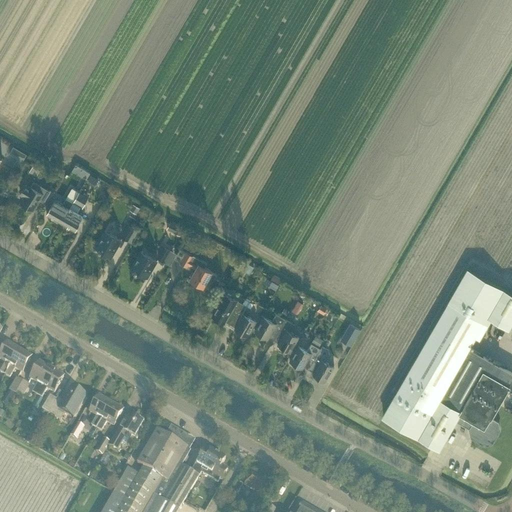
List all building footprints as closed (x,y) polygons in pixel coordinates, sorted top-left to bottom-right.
[(22,150),(15,162),(20,165),(28,153),(22,150)] [(77,163),(73,169),(79,173),(83,166),(77,163)] [(33,165),(30,171),(37,175),(40,169),(33,165)] [(51,190),(34,180),(30,187),(26,184),(21,193),(25,196),(21,203),(34,210),(42,196),(46,199),(51,190)] [(73,187),(67,198),(73,202),(79,191),(73,187)] [(75,230),(81,220),(84,215),(78,212),(81,207),(82,207),(89,197),(80,191),(79,191),(73,202),(62,222),(75,230)] [(55,199),(47,213),(62,222),(73,202),(67,198),(63,203),(55,199)] [(139,207),(133,204),(130,210),(135,213),(139,207)] [(143,207),(139,214),(147,218),(151,211),(143,207)] [(168,229),(180,235),(183,228),(171,222),(168,229)] [(121,236),(129,240),(136,229),(128,224),(121,236)] [(112,255),(122,239),(106,229),(95,247),(101,250),(102,250),(112,255)] [(197,233),(194,232),(187,245),(189,246),(196,235),(204,240),(206,237),(197,232),(197,233)] [(157,257),(165,261),(171,249),(164,245),(157,257)] [(148,276),(158,259),(141,250),(131,268),(137,271),(137,270),(148,276)] [(193,254),(193,255),(187,251),(180,262),(187,267),(189,264),(196,269),(191,278),(197,282),(196,283),(202,286),(202,284),(204,285),(205,284),(208,285),(211,280),(213,281),(217,274),(213,272),(214,271),(205,266),(208,262),(193,254)] [(243,270),(250,274),(254,266),(248,262),(243,270)] [(480,339),(489,324),(491,319),(509,329),(511,324),(511,293),(468,268),(449,301),(384,415),(441,448),(456,420),(470,428),(472,437),(485,445),(493,443),(501,429),(499,422),(491,417),(510,385),(509,385),(511,379),(511,371),(470,347),(477,336),(480,339)] [(276,290),(282,279),(275,275),(268,285),(276,290)] [(243,303),(240,301),(225,292),(212,315),(224,323),(226,320),(231,323),(243,303)] [(259,305),(261,299),(253,295),(250,301),(259,305)] [(209,296),(206,302),(211,305),(215,300),(209,296)] [(298,299),(292,310),(298,313),(304,302),(298,299)] [(243,303),(231,323),(236,326),(235,329),(247,336),(257,320),(248,315),(252,308),(251,307),(243,303)] [(328,307),(322,304),(318,310),(324,314),(328,307)] [(274,339),(286,318),(277,313),(273,320),(264,314),(255,331),(267,338),(269,336),(274,339)] [(300,336),(291,331),(295,324),(286,318),(274,339),(279,342),(278,344),(291,352),(300,336)] [(350,322),(341,338),(351,344),(360,328),(350,322)] [(316,335),(312,342),(319,347),(324,339),(316,335)] [(309,368),(321,348),(319,347),(312,342),(308,349),(299,344),(290,360),(303,368),(304,365),(309,368)] [(0,372),(5,375),(20,350),(8,343),(0,356),(0,360),(5,364),(0,372)] [(321,348),(309,368),(314,371),(313,374),(325,381),(335,365),(326,360),(330,353),(329,347),(323,344),(321,348)] [(15,370),(22,374),(32,357),(20,350),(5,375),(10,378),(15,370)] [(37,396),(53,369),(41,362),(30,380),(37,385),(33,393),(37,396)] [(54,395),(65,377),(53,369),(37,396),(42,399),(47,391),(54,395)] [(16,395),(24,382),(17,378),(9,391),(10,391),(15,394),(16,395)] [(24,382),(16,395),(23,399),(30,386),(24,382)] [(65,414),(74,418),(87,396),(72,387),(62,405),(56,401),(49,413),(61,420),(65,414)] [(10,391),(6,397),(12,400),(15,394),(10,391)] [(97,429),(112,403),(100,396),(90,413),(97,417),(92,426),(97,429)] [(49,413),(56,401),(50,397),(43,410),(49,413)] [(107,423),(114,427),(124,410),(112,403),(97,429),(102,432),(107,423)] [(131,436),(137,439),(146,423),(134,416),(129,424),(124,421),(109,446),(118,451),(127,436),(130,437),(131,436)] [(85,427),(78,423),(71,436),(77,440),(85,427)] [(192,472),(179,464),(188,449),(189,450),(195,440),(172,427),(167,434),(164,432),(164,434),(157,430),(138,464),(144,467),(138,477),(128,471),(105,511),(179,511),(200,476),(192,472)] [(103,456),(111,442),(104,438),(96,452),(103,456)] [(220,480),(221,481),(228,469),(222,465),(226,459),(212,451),(209,455),(204,452),(192,472),(200,476),(202,473),(219,483),(220,480)] [(111,455),(107,453),(102,462),(106,464),(111,455)] [(259,494),(261,495),(268,483),(252,473),(244,485),(254,491),(249,500),(255,504),(252,510),(256,511),(259,511),(265,503),(257,498),(259,494)] [(244,484),(240,481),(233,494),(237,496),(244,484)] [(319,511),(304,503),(298,511),(319,511)]
